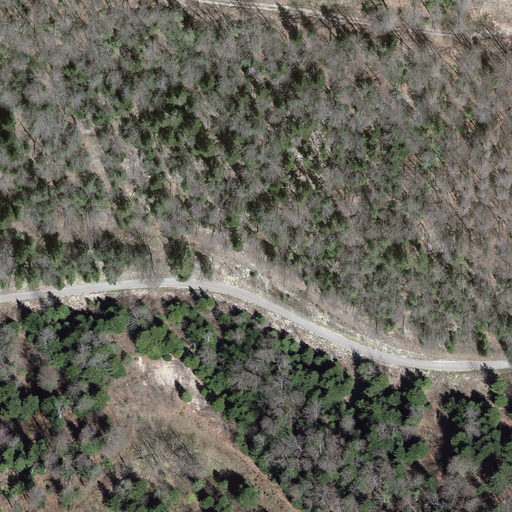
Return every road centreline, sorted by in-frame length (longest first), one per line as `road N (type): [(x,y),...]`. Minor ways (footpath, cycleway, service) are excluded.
road 1 (unclassified): [(511,364),(387,356),(213,284),(131,281),(0,296)]
road 2 (track): [(480,365),(387,338),(246,259),(187,238),(0,226)]
road 3 (track): [(511,35),(373,24),(229,0)]
road 4 (track): [(298,511),(243,463),(163,430)]
